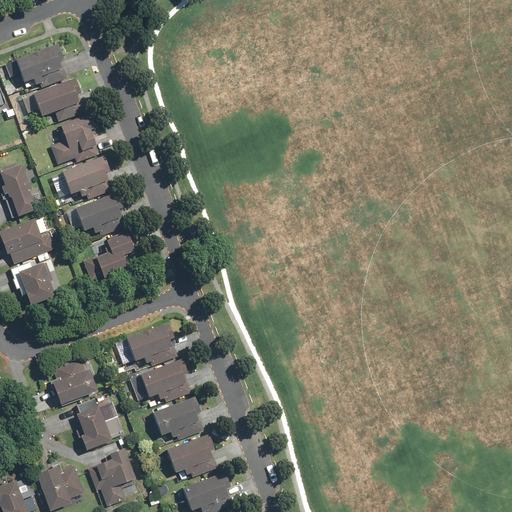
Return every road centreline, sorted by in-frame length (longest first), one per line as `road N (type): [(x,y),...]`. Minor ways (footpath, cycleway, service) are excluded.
road 1 (residential): [(190,291),(80,0)]
road 2 (residential): [(269,511),(190,291)]
road 3 (residential): [(190,291),(22,352),(6,345),(0,327)]
